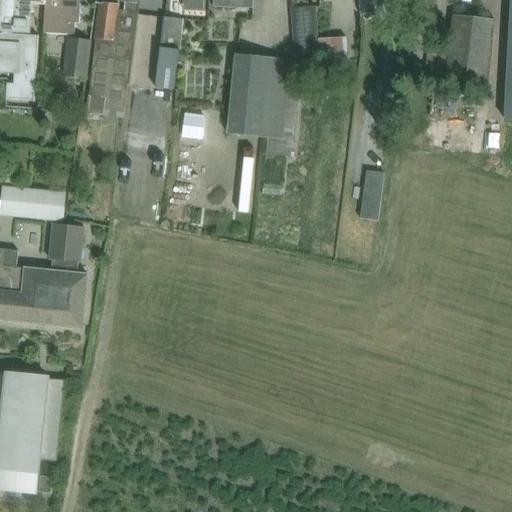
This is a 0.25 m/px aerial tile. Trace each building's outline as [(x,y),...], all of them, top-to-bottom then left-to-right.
[(3,35),(0,34),(0,73),(16,75),(15,84),(8,84),(7,100),(35,102),(39,36),(14,35),(15,34),(33,36),(34,13),(36,13),(37,6),(46,6),(46,0),(0,0),(0,33),(3,33),(3,35)] [(46,0),(46,6),(45,34),(75,35),(76,24),(80,24),(81,0),(46,0)] [(139,0),(120,0),(120,1),(126,2),(125,10),(120,9),(121,4),(103,3),(88,114),(125,119),(129,85),(139,0)] [(214,0),(215,8),(234,8),(234,0),(214,0)] [(292,0),(296,63),(316,61),(318,40),(319,40),(318,7),(308,7),(307,0),(292,0)] [(496,19),(453,15),(449,53),(428,51),(425,81),(490,88),(496,19)] [(164,18),(157,88),(175,91),(183,20),(164,18)] [(348,38),(319,40),(318,40),(316,61),(349,59),(348,38)] [(71,39),(66,78),(87,81),(92,42),(71,39)] [(229,135),(263,139),(271,59),(238,56),(229,135)] [(263,139),(268,139),(267,155),(292,157),(301,64),(291,63),(292,61),(271,59),(263,139)] [(378,126),(390,127),(393,102),(381,100),(378,126)] [(385,174),(368,172),(361,219),(378,222),(385,174)] [(66,195),(4,188),(1,217),(63,224),(66,195)] [(265,213),(266,196),(229,195),(229,212),(265,213)] [(197,208),(223,211),(224,199),(198,196),(197,208)] [(81,263),(86,228),(54,223),(49,260),(54,260),(52,271),(18,267),(19,251),(0,248),(0,319),(84,328),(90,274),(77,273),(78,262),(81,263)] [(0,491),(38,495),(40,477),(42,460),(58,462),(66,381),(50,379),(50,378),(7,374),(7,375),(0,374),(0,491)] [(42,476),(40,492),(52,493),(54,478),(42,476)]
